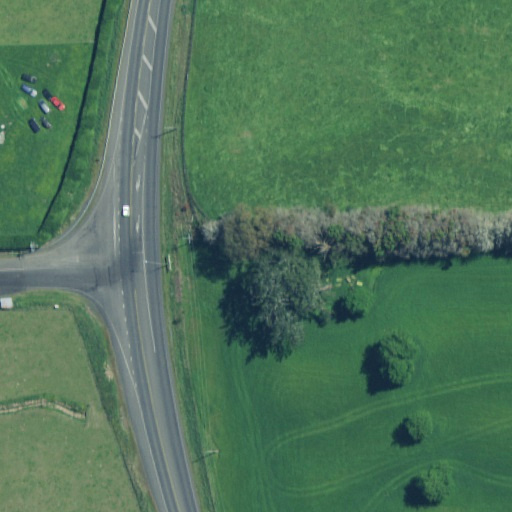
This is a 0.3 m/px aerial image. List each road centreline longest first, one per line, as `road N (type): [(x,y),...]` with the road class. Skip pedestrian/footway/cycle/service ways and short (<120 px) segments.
road 1 (primary): [(131,267),(135,98),(149,0)]
road 2 (primary): [(183,511),(151,412),(131,267)]
road 3 (unclassified): [(0,271),(131,267)]
